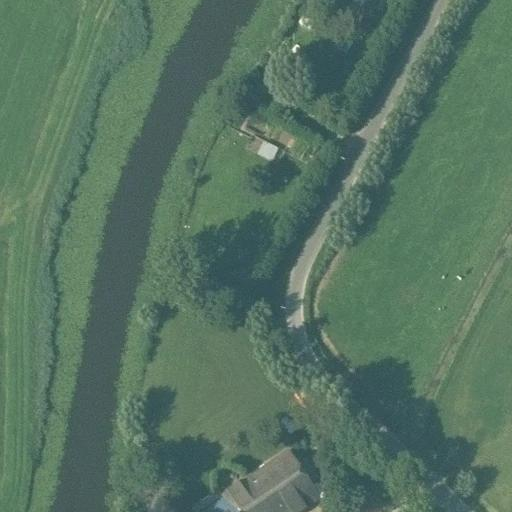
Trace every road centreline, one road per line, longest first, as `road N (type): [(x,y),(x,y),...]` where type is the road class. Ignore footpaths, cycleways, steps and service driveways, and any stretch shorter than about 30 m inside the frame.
road 1 (track): [(106,0),(32,190),(0,507)]
road 2 (unclassified): [(341,408),(298,352),(285,318),(304,260),(441,0)]
road 3 (unclassified): [(341,408),(462,511)]
